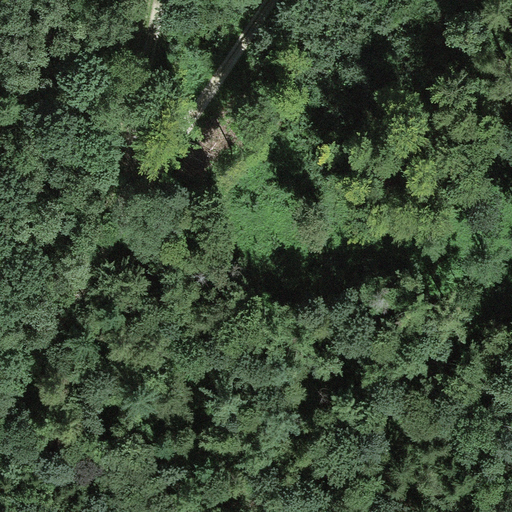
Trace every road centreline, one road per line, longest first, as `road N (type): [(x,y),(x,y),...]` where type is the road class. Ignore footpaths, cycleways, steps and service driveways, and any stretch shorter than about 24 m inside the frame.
road 1 (track): [(0,414),(128,203),(270,0)]
road 2 (track): [(128,203),(161,0)]
